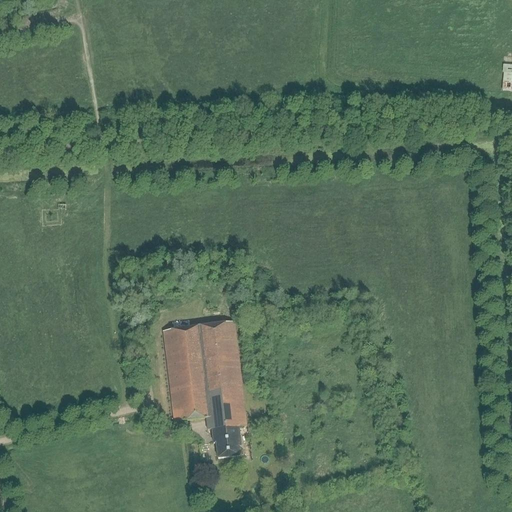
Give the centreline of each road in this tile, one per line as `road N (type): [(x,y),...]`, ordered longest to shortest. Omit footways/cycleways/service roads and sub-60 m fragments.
road 1 (track): [(121,412),(101,145)]
road 2 (track): [(101,145),(78,19),(0,36)]
road 3 (unclassified): [(0,442),(146,406)]
